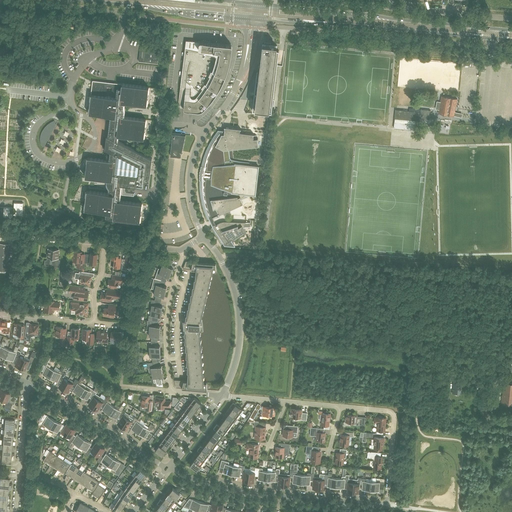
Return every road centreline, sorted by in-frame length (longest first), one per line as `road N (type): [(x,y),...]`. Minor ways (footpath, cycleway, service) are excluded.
road 1 (unclassified): [(511,282),(220,257)]
road 2 (secondary): [(250,19),(511,40)]
road 3 (secondary): [(511,30),(252,3)]
road 4 (unclassified): [(204,236),(189,194),(192,159),(237,83),(250,19)]
road 5 (unclassified): [(277,27),(492,46)]
road 6 (unclassified): [(511,18),(307,0)]
road 7 (unclassified): [(350,502),(237,491),(167,467)]
road 8 (secondary): [(76,0),(250,19)]
road 9 (unclassified): [(167,467),(28,383)]
road 10 (unclassified): [(220,395),(239,338),(235,293),(220,257)]
road 11 (residential): [(386,505),(393,415),(340,406)]
road 12 (unclassified): [(170,392),(166,322),(181,251)]
road 13 (unclassified): [(0,1),(136,13)]
